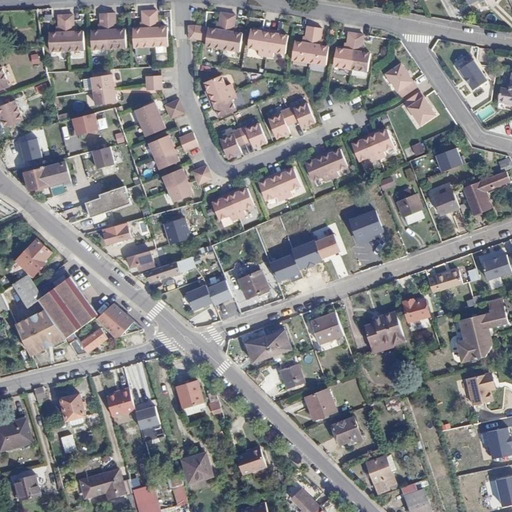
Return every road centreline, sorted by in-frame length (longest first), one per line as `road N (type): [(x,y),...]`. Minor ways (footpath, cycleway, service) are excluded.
road 1 (residential): [(188,338),(511,228)]
road 2 (residential): [(184,0),(184,87),(218,170),(229,174),(352,120)]
road 3 (tertiary): [(188,338),(369,511)]
road 4 (tertiary): [(0,184),(188,338)]
road 5 (residential): [(0,387),(188,338)]
road 6 (residential): [(511,148),(473,132),(417,49),(420,28)]
road 7 (residential): [(263,0),(420,28)]
